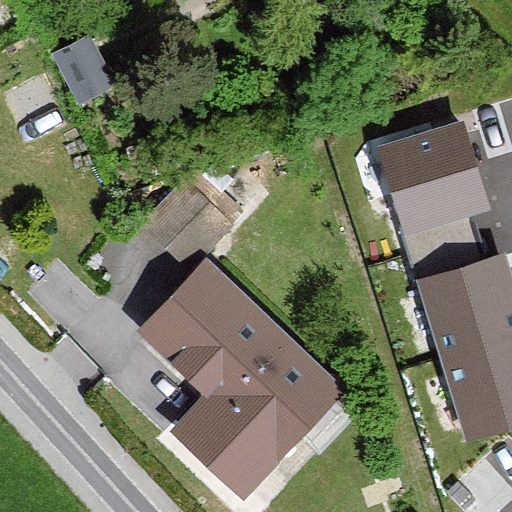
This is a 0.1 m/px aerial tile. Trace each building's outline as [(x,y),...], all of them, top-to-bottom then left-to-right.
[(62,40),(80,91),(118,79),(100,27),(62,40)] [(390,130),(416,222),(509,195),(483,103),(390,130)] [(193,185),(153,225),(192,263),(232,224),(193,185)] [(433,219),(439,257),(481,251),(475,212),(433,219)] [(208,263),(145,329),(278,456),(341,389),(208,263)]
